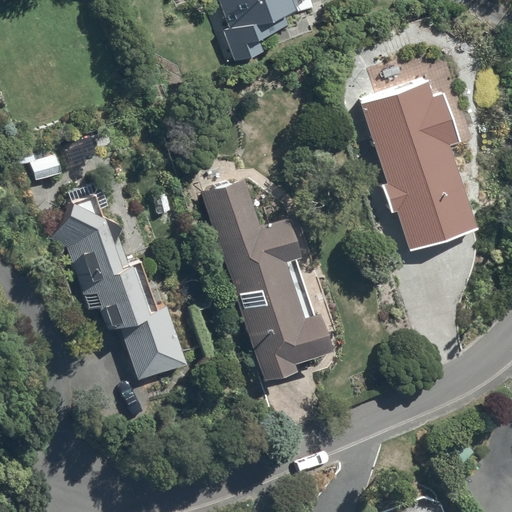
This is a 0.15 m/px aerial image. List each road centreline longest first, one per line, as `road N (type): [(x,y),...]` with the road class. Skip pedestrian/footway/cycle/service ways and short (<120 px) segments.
road 1 (residential): [(67,469),(112,490),(196,484),(380,414),(489,357),(511,335)]
road 2 (residential): [(0,274),(43,329),(67,469)]
